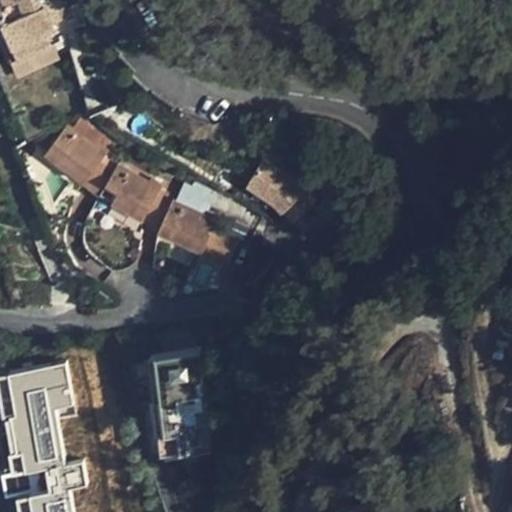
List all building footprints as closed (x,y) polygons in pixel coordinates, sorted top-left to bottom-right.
[(5,0),(6,0),(0,2),(0,8),(13,44),(7,46),(13,61),(59,42),(53,23),(66,17),(59,0),(5,0)] [(85,183),(107,155),(99,147),(96,150),(66,126),(52,144),(64,154),(57,162),(85,183)] [(45,152),(57,162),(64,154),(52,144),(45,152)] [(112,158),(107,155),(85,183),(99,195),(106,185),(117,165),(111,161),(112,158)] [(262,159),(244,192),(290,216),(308,183),(262,159)] [(151,184),(117,165),(106,185),(117,192),(111,202),(142,220),(161,188),(152,182),(151,184)] [(106,185),(99,195),(111,202),(117,192),(106,185)] [(166,191),(161,188),(142,220),(158,229),(163,219),(170,201),(173,198),(166,193),(166,191)] [(175,226),(172,236),(227,261),(237,239),(220,230),(224,221),(208,214),(206,217),(170,201),(163,219),(175,226)] [(163,219),(158,229),(172,236),(175,226),(163,219)] [(201,349),(152,354),(163,451),(212,446),(201,349)] [(0,376),(0,418),(17,511),(74,511),(71,489),(87,486),(82,461),(66,464),(56,409),(73,406),(65,364),(0,376)]
